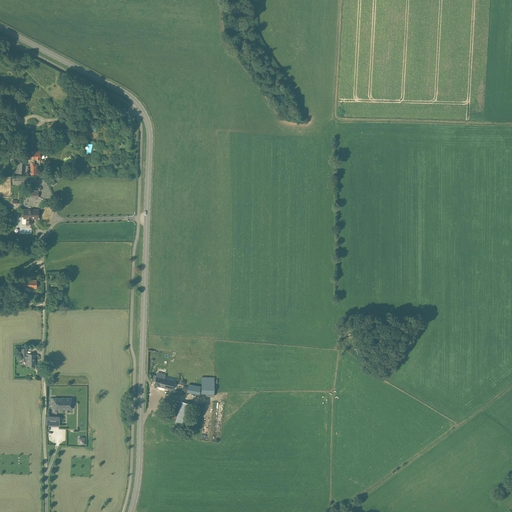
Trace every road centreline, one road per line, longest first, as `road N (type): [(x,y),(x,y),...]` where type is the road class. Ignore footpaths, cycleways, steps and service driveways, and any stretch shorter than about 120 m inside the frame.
road 1 (secondary): [(131,511),(148,125),(122,91),(0,27)]
road 2 (track): [(340,0),(336,118),(511,123)]
road 3 (unclassified): [(46,511),(42,239)]
